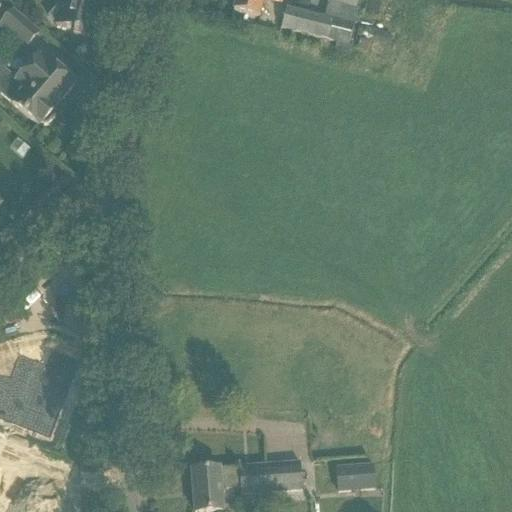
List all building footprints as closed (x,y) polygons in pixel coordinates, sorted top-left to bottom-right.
[(101,17),(102,14),(100,13),(103,0),(62,0),(62,2),(47,18),(55,25),(54,26),(74,32),(72,36),(91,42),(92,39),(94,39),(95,36),(93,36),(99,16),(101,17)] [(281,4),(282,0),(235,0),(232,13),(258,19),(262,0),(281,4)] [(357,8),(358,0),(328,0),(323,18),(286,9),(280,31),(349,50),(359,8),(357,8)] [(8,17),(0,10),(0,29),(24,51),(38,35),(12,13),(8,17)] [(75,86),(44,60),(37,68),(33,64),(32,63),(15,83),(5,74),(0,80),(0,95),(38,129),(39,127),(40,128),(41,127),(41,128),(47,127),(55,118),(54,113),(54,112),(54,111),(53,111),(75,86)] [(0,384),(0,421),(57,438),(78,365),(55,358),(44,397),(0,384)] [(301,492),(299,464),(191,472),(193,511),(221,511),(220,489),(240,488),(241,497),(301,492)] [(336,495),(375,492),(373,466),(335,469),(336,495)]
